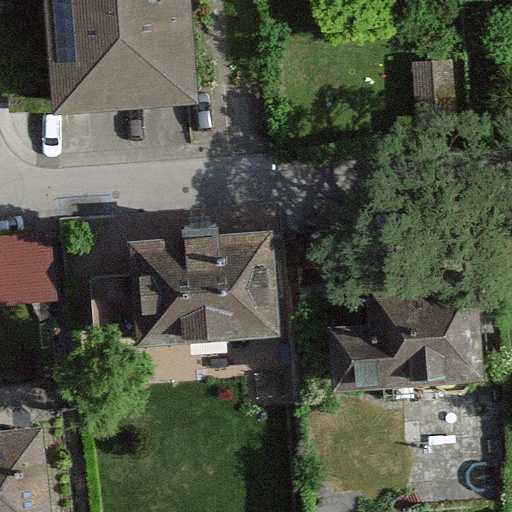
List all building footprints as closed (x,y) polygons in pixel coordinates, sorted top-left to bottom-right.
[(185,0),(50,0),(56,90),(191,82),(185,0)] [(0,285),(63,284),(61,219),(0,220),(0,285)] [(134,246),(135,327),(258,323),(257,242),(134,246)] [(382,285),(383,381),(483,380),(483,285),(382,285)] [(0,423),(0,511),(45,511),(35,419),(0,423)]
